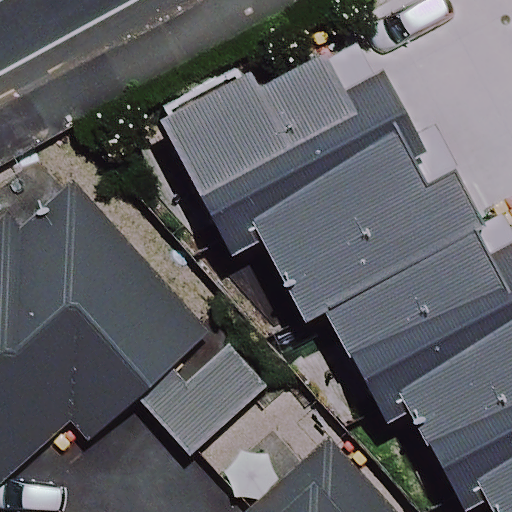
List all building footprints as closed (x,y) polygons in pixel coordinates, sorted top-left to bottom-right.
[(378,151),(395,141),(365,89),(348,99),(326,61),(260,99),(248,80),(158,132),(221,242),(246,228),(378,151)] [(463,227),(472,222),(446,176),(423,189),(395,141),(378,151),(246,228),(300,321),(316,312),(449,235),(463,227)] [(143,406),(209,352),(59,170),(0,218),(0,477),(59,429),(81,457),(143,406)] [(511,323),(511,264),(505,252),(484,264),(463,227),(449,235),(316,312),(370,405),(392,392),(511,323)] [(511,458),(511,323),(392,392),(451,494),(470,483),(511,458)] [(382,511),(325,453),(263,511),(382,511)] [(511,511),(511,458),(470,483),(486,511),(511,511)]
